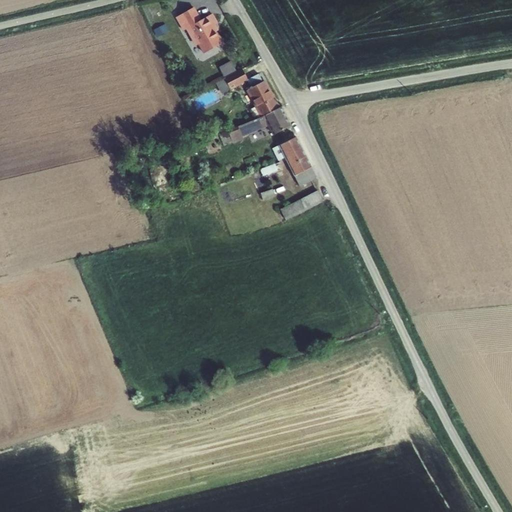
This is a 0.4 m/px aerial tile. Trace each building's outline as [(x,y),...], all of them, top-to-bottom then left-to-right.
[(219,22),(213,13),(201,18),(195,6),(176,17),(184,30),(186,29),(196,45),(199,44),(204,53),(224,42),(217,31),(219,29),(216,24),(219,22)] [(166,24),(153,30),(157,37),(169,31),(166,24)] [(219,66),(224,77),(237,70),(232,60),(219,66)] [(249,81),(243,68),(225,77),(225,78),(231,89),(231,90),(249,81)] [(251,87),(263,82),(259,73),(247,79),(251,87)] [(231,89),(225,78),(217,82),(222,93),(231,89)] [(261,117),(281,106),(266,80),(263,82),(251,87),(249,89),(247,90),(261,117)] [(274,135),(292,125),(282,105),(281,106),(261,117),(228,130),(234,144),(244,139),(244,136),(269,126),(274,135)] [(312,167),(296,136),(280,145),(295,176),(295,175),(312,167)] [(276,163),(261,169),(263,176),(278,171),(276,163)] [(317,178),(312,167),(295,175),(300,186),(317,178)] [(264,200),(276,196),(273,189),(261,193),(264,200)] [(319,190),(281,209),(286,220),(324,201),(319,190)]
